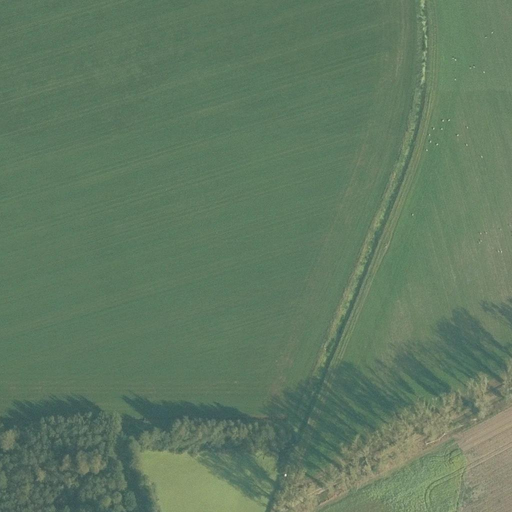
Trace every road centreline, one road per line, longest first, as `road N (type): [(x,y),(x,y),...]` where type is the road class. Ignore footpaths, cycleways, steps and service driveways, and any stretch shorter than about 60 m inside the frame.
road 1 (track): [(143,511),(119,451),(129,432),(291,421),(394,155),(414,56),(411,0)]
road 2 (track): [(511,381),(278,498)]
